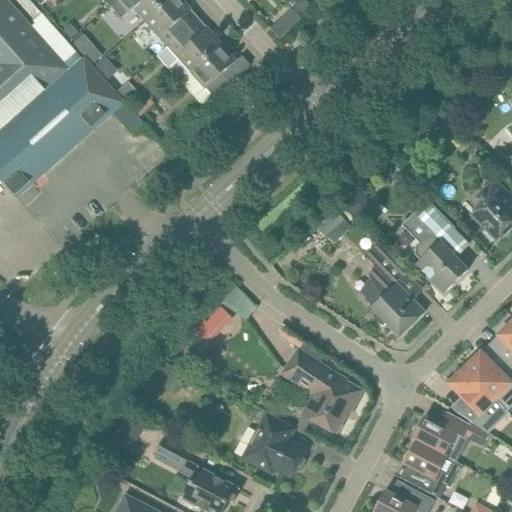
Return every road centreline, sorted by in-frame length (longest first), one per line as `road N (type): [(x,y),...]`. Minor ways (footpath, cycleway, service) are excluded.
road 1 (residential): [(400,390),(269,295),(212,238),(189,230)]
road 2 (tertiary): [(63,356),(189,230)]
road 3 (tertiary): [(189,230),(317,108)]
road 4 (tertiary): [(317,108),(440,0)]
road 5 (residential): [(511,282),(400,390)]
road 6 (residential): [(317,108),(223,0)]
road 7 (residential): [(341,511),(400,390)]
road 8 (tertiary): [(0,472),(63,356)]
